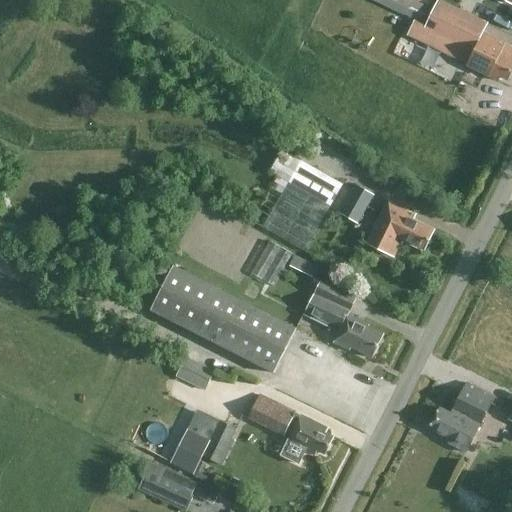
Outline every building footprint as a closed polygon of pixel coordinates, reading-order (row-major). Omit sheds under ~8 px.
[(370,0),(421,24),(429,7),(412,0),(370,0)] [(475,50),(467,66),(498,81),(500,77),(507,80),(511,69),(511,47),(483,34),(488,24),(438,0),(425,26),(413,20),(405,35),(423,44),(431,29),(475,50)] [(276,177),(341,202),(350,178),(286,153),(276,177)] [(374,195),(354,184),(338,213),(358,224),(374,195)] [(413,220),(416,215),(388,201),(367,245),(394,259),(403,241),(423,251),(434,230),(413,220)] [(272,277),(277,266),(287,270),(296,251),(274,241),(260,272),(272,277)] [(33,259),(5,245),(0,255),(0,262),(25,275),(33,259)] [(312,278),(317,267),(295,256),(289,266),(312,278)] [(150,311),(273,373),(296,328),(173,266),(150,311)] [(356,298),(320,281),(303,315),(332,329),(334,325),(341,328),(334,342),(349,350),(350,348),(371,358),(383,334),(362,324),(363,322),(348,315),(356,298)] [(214,371),(184,357),(175,377),(205,391),(214,371)] [(439,408),(429,428),(450,439),(448,443),(465,452),(494,397),(467,384),(452,414),(439,408)] [(299,465),(306,451),(315,455),(317,451),(324,454),(333,437),(325,433),(328,429),(300,415),(298,420),(293,417),(295,413),(259,395),(248,418),(284,436),(287,428),(293,431),(286,445),(280,456),(299,465)] [(235,429),(220,421),(203,456),(218,464),(235,429)] [(137,490),(185,511),(198,484),(150,462),(137,490)] [(216,502),(221,491),(206,484),(201,495),(216,502)] [(462,510),(465,511),(480,511),(485,504),(470,496),(462,510)]
